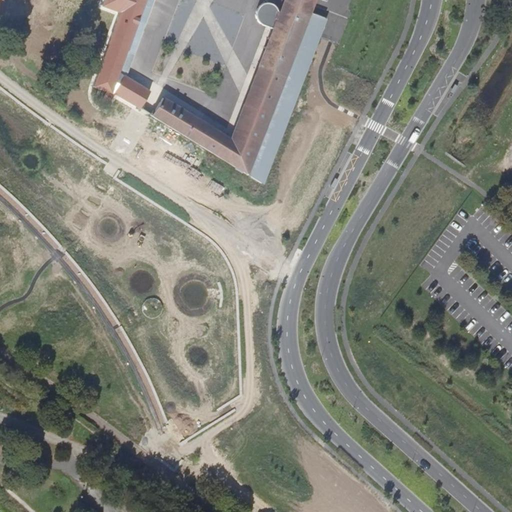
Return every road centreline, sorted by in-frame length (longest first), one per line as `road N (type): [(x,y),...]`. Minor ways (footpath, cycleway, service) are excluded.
road 1 (secondary): [(480,511),(343,385),(323,315),(345,243),(454,62),(474,0)]
road 2 (secondary): [(433,0),(419,44),(301,266),(286,325),(291,369),(311,408),(421,511)]
road 3 (unclassified): [(0,78),(242,241)]
road 4 (unclassified): [(242,241),(248,403),(205,438),(182,450),(160,446),(147,459)]
road 5 (unclassified): [(0,350),(147,459)]
road 6 (unclassified): [(147,459),(118,462),(0,417)]
